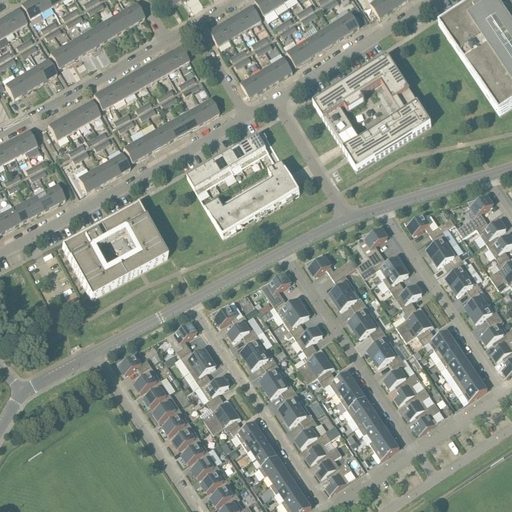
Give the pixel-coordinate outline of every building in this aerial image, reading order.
[(41,17),(52,10),(45,0),(34,0),(32,2),(41,17)] [(45,0),(52,10),(62,4),(60,0),(45,0)] [(169,0),(174,8),(185,2),(183,0),(169,0)] [(265,19),(275,12),(267,0),(261,0),(255,4),(265,19)] [(267,0),(275,12),(286,6),(282,0),(267,0)] [(380,22),(391,15),(381,0),(371,7),(380,22)] [(381,0),(391,15),(401,8),(396,0),(381,0)] [(511,0),(477,0),(466,8),(438,26),(499,119),(511,110),(511,0)] [(332,10),(339,5),(336,1),(329,5),(332,10)] [(30,23),(41,17),(32,2),(21,8),(30,23)] [(86,11),(93,7),(91,2),(84,6),(86,11)] [(97,14),(104,10),(101,5),(94,9),(97,14)] [(325,14),(332,10),(329,5),(323,9),(325,14)] [(134,27),(145,21),(136,6),(126,13),(134,27)] [(307,16),(314,12),(311,7),(304,11),(307,16)] [(90,18),(97,14),(94,9),(87,13),(90,18)] [(242,15),(251,30),(262,23),(253,9),(242,15)] [(72,20),(79,15),(76,11),(69,15),(72,20)] [(300,20),(307,16),(304,11),(297,16),(300,20)] [(7,19),(16,33),(27,27),(18,12),(7,19)] [(124,34),(134,27),(126,13),(115,19),(124,34)] [(311,23),(318,18),(315,14),(308,18),(311,23)] [(65,24),(72,20),(69,15),(62,19),(65,24)] [(240,36),(251,30),(242,15),(232,22),(240,36)] [(340,22),(350,37),(360,30),(351,15),(340,22)] [(76,27),(83,22),(80,18),(73,22),(76,27)] [(302,23),(304,27),(311,23),(308,18),(302,23)] [(0,30),(5,40),(16,33),(7,19),(0,23),(0,30)] [(113,40),(124,34),(115,19),(104,25),(113,40)] [(286,29),(293,25),(290,20),(283,25),(286,29)] [(69,31),(76,27),(73,22),(66,26),(69,31)] [(229,43),(240,36),(232,22),(221,28),(229,43)] [(339,44),(350,37),(340,22),(330,28),(339,44)] [(50,32),(57,28),(55,23),(48,28),(50,32)] [(102,46),(113,40),(104,25),(93,32),(102,46)] [(279,33),(286,29),(283,25),(276,29),(279,33)] [(287,31),(290,36),(297,32),(294,27),(287,31)] [(43,36),(50,32),(48,28),(41,32),(43,36)] [(219,49),(229,43),(221,28),(210,35),(219,49)] [(328,50),(339,44),(330,28),(319,35),(328,50)] [(54,39),(61,35),(59,30),(52,34),(54,39)] [(280,36),(283,40),(290,36),(287,31),(280,36)] [(91,53),(102,46),(93,32),(83,38),(91,53)] [(47,43),(54,39),(52,34),(45,39),(47,43)] [(318,57),(328,50),(319,35),(308,42),(318,57)] [(80,59),(91,53),(83,38),(72,44),(80,59)] [(262,48),(268,43),(266,39),(259,43),(262,48)] [(26,49),(32,45),(30,41),(23,45),(26,49)] [(307,64),(318,57),(308,42),(298,48),(307,64)] [(255,52),(262,48),(259,43),(252,47),(255,52)] [(70,66),(80,59),(72,44),(61,51),(70,66)] [(18,54),(26,49),(23,45),(16,49),(18,54)] [(266,54),(273,50),(270,46),(263,50),(266,54)] [(29,57),(37,53),(34,48),(26,52),(29,57)] [(296,70),(307,64),(298,48),(287,55),(296,70)] [(178,70),(190,64),(181,49),(170,55),(178,70)] [(256,54),(259,59),(266,54),(263,50),(256,54)] [(59,72),(70,66),(61,51),(50,57),(59,72)] [(23,61),(29,57),(26,52),(20,56),(23,61)] [(240,60),(247,56),(244,52),(237,56),(240,60)] [(4,62),(11,58),(8,53),(1,58),(4,62)] [(168,77),(178,70),(170,55),(159,61),(168,77)] [(233,64),(240,60),(237,56),(230,60),(233,64)] [(244,67),(251,63),(249,58),(242,62),(244,67)] [(357,175),(431,128),(387,59),(313,106),(357,175)] [(8,69),(15,65),(12,60),(5,65),(8,69)] [(157,83),(168,77),(159,61),(148,68),(157,83)] [(293,75),(292,73),(284,61),(274,67),(282,82),(293,75)] [(57,78),(55,74),(48,62),(37,69),(46,84),(57,78)] [(237,71),(244,67),(242,62),(235,67),(237,71)] [(272,88),(282,82),(274,67),(263,74),(272,88)] [(146,89),(157,83),(148,68),(137,74),(146,89)] [(35,91),(46,84),(37,69),(26,75),(35,91)] [(135,95),(146,89),(137,74),(127,80),(135,95)] [(261,95),(272,88),(263,74),(252,80),(261,95)] [(24,97),(35,91),(26,75),(15,82),(24,97)] [(188,88),(195,84),(192,79),(185,83),(188,88)] [(124,101),(135,95),(127,80),(116,86),(124,101)] [(250,101),(261,95),(252,80),(241,87),(250,101)] [(13,103),(24,97),(15,82),(4,88),(13,103)] [(181,92),(188,88),(185,83),(178,87),(181,92)] [(113,107),(124,101),(116,86),(105,92),(113,107)] [(192,95),(199,91),(197,86),(190,90),(192,95)] [(185,99),(192,95),(190,90),(182,94),(185,99)] [(166,100),(174,96),(171,91),(164,95),(166,100)] [(102,114),(113,107),(105,92),(94,98),(102,114)] [(159,104),(166,100),(164,95),(157,99),(159,104)] [(170,107),(178,103),(175,98),(168,103),(170,107)] [(200,108),(208,123),(219,117),(211,102),(200,108)] [(163,111),(170,107),(168,103),(161,107),(163,111)] [(81,110),(90,125),(101,119),(92,104),(81,110)] [(145,113),(152,108),(149,104),(142,108),(145,113)] [(138,116),(145,113),(142,108),(135,112),(138,116)] [(197,129),(208,123),(200,108),(189,114),(197,129)] [(79,132),(90,125),(81,110),(70,116),(79,132)] [(149,120),(156,115),(153,111),(146,115),(149,120)] [(187,135),(197,129),(189,114),(178,120),(187,135)] [(142,123),(149,120),(146,115),(139,119),(142,123)] [(68,138),(79,132),(70,116),(59,123),(68,138)] [(123,125),(130,121),(128,116),(120,120),(123,125)] [(116,129),(123,125),(120,120),(113,124),(116,129)] [(176,142),(187,135),(178,120),(167,127),(176,142)] [(57,144),(68,138),(59,123),(48,129),(57,144)] [(127,132),(134,128),(132,123),(124,127),(127,132)] [(120,136),(127,132),(124,127),(117,131),(120,136)] [(152,127),(143,132),(146,138),(155,133),(152,127)] [(165,148),(176,142),(167,127),(156,133),(165,148)] [(154,154),(165,148),(156,133),(145,139),(154,154)] [(18,140),(26,156),(38,150),(29,134),(18,140)] [(99,143),(107,139),(104,134),(97,138),(99,143)] [(93,147),(99,143),(97,138),(90,142),(93,147)] [(143,160),(154,154),(145,139),(134,145),(143,160)] [(260,162),(269,157),(258,139),(249,144),(260,162)] [(15,161),(26,156),(18,140),(7,146),(15,161)] [(104,150),(111,146),(108,141),(101,145),(104,150)] [(251,167),(260,162),(249,144),(241,149),(251,167)] [(96,154),(104,150),(101,145),(94,149),(96,154)] [(132,166),(143,160),(134,145),(124,151),(132,166)] [(0,159),(4,167),(15,161),(7,146),(0,149),(0,159)] [(78,155),(85,151),(82,146),(75,150),(78,155)] [(242,173),(251,167),(241,149),(232,155),(239,168),(242,173)] [(71,159),(78,155),(75,150),(68,154),(71,159)] [(79,158),(82,162),(89,158),(86,153),(79,158)] [(231,173),(239,168),(232,155),(223,160),(231,173)] [(130,172),(128,168),(122,156),(111,162),(119,178),(130,172)] [(75,166),(82,162),(79,158),(72,161),(75,166)] [(234,178),(231,173),(223,160),(214,165),(225,183),(234,178)] [(108,184),(119,178),(111,162),(100,169),(108,184)] [(35,174),(42,170),(40,165),(32,169),(35,174)] [(216,188),(225,183),(214,165),(205,170),(216,188)] [(274,212),(286,205),(300,197),(282,167),(268,175),(274,184),(261,191),(249,198),(236,205),(224,213),(219,204),(205,212),(223,242),(236,234),(249,227),(262,219),(274,212)] [(28,177),(35,174),(32,169),(26,172),(28,177)] [(97,190),(108,184),(100,169),(89,175),(97,190)] [(207,193),(216,188),(205,170),(196,176),(207,193)] [(39,181),(46,177),(44,172),(36,176),(39,181)] [(86,196),(97,190),(89,175),(78,181),(86,196)] [(13,185),(20,181),(18,176),(10,180),(13,185)] [(32,184),(39,181),(36,176),(29,180),(32,184)] [(198,199),(207,193),(196,176),(187,181),(198,199)] [(6,189),(13,185),(10,180),(3,184),(6,189)] [(16,192),(24,188),(22,184),(14,188),(16,192)] [(10,196),(16,192),(14,188),(7,191),(10,196)] [(54,209),(65,203),(57,188),(46,193),(54,209)] [(43,215),(54,209),(46,193),(35,199),(43,215)] [(32,221),(43,215),(35,199),(24,205),(32,221)] [(477,233),(487,226),(481,217),(493,209),(487,200),(487,199),(467,205),(467,206),(468,206),(477,219),(470,224),(477,233)] [(21,226),(32,221),(24,205),(13,211),(21,226)] [(138,208),(62,250),(91,302),(166,261),(138,208)] [(10,232),(21,226),(13,211),(2,217),(10,232)] [(0,237),(10,232),(2,217),(0,217),(0,237)] [(432,242),(443,235),(439,230),(433,234),(423,220),(424,220),(424,219),(404,225),(404,226),(414,240),(425,232),(432,242)] [(486,247),(497,240),(506,234),(500,225),(490,231),(487,226),(477,233),(486,247)] [(376,250),(387,242),(381,233),(382,233),(382,232),(362,238),(362,239),(374,255),(367,260),(374,269),(384,262),(376,250)] [(433,263),(452,249),(443,235),(432,242),(436,248),(427,254),(433,263)] [(496,261),(505,255),(511,250),(511,243),(509,239),(500,245),(497,240),(486,247),(496,261)] [(452,271),(462,264),(452,249),(433,263),(439,272),(448,265),(452,271)] [(495,288),(511,276),(511,264),(511,265),(505,255),(496,261),(499,267),(497,269),(500,273),(489,280),(495,288)] [(335,286),(346,279),(357,271),(352,263),(334,275),(322,258),(323,258),(323,257),(305,267),(315,281),(327,273),(335,286)] [(381,272),(387,280),(387,281),(403,270),(397,261),(387,267),(384,262),(374,269),(377,275),(381,272)] [(452,291),(471,278),(462,264),(452,271),(455,276),(446,282),(452,291)] [(392,297),(403,290),(399,285),(409,279),(403,270),(387,281),(387,280),(383,283),(392,297)] [(511,276),(495,288),(500,296),(510,289),(511,291),(511,276)] [(274,311),(285,304),(279,295),(291,288),(285,278),(284,277),(260,291),(261,291),(274,311)] [(471,299),(481,292),(471,278),(452,291),(458,300),(467,294),(471,299)] [(351,296),(355,293),(346,279),(335,286),(339,291),(329,297),(335,306),(351,296)] [(402,312),(411,305),(422,298),(416,289),(406,296),(403,290),(392,297),(402,312)] [(487,309),(491,307),(481,292),(471,299),(474,304),(465,311),(471,319),(487,309)] [(354,314),(365,307),(361,302),(357,304),(351,296),(335,306),(341,315),(351,309),(354,314)] [(274,311),(284,325),(303,312),(297,303),(288,309),(285,304),(274,311)] [(261,310),(265,315),(273,310),(270,305),(261,310)] [(401,338),(426,322),(421,314),(418,315),(411,305),(402,312),(406,317),(403,319),(406,323),(396,330),(401,338)] [(237,331),(248,324),(244,319),(238,323),(228,309),(229,308),(228,307),(211,317),(211,318),(220,331),(232,324),(237,331)] [(354,335),(374,321),(365,307),(354,314),(358,319),(348,326),(354,335)] [(490,327),(500,321),(496,315),(492,318),(487,309),(471,319),(477,328),(486,322),(490,327)] [(249,321),(256,318),(258,323),(262,322),(258,311),(247,315),(249,321)] [(293,339),(304,332),(300,327),(309,321),(303,312),(284,325),(290,334),(293,339)] [(273,319),(274,319),(271,314),(265,318),(268,323),(273,319)] [(267,351),(273,347),(255,319),(249,322),(267,351)] [(373,343),(384,336),(374,321),(354,335),(360,343),(370,337),(373,343)] [(508,337),(507,336),(502,328),(504,326),(500,321),(490,327),(493,333),(482,341),(488,350),(492,347),(508,337)] [(429,346),(436,341),(429,331),(431,330),(426,322),(401,338),(406,346),(417,339),(424,350),(424,349),(429,346)] [(247,345),(257,338),(248,324),(237,331),(228,337),(234,346),(243,340),(247,345)] [(181,362),(191,355),(185,345),(197,337),(191,328),(191,327),(173,337),(173,338),(174,337),(183,351),(177,356),(181,362)] [(303,354),(312,347),(323,340),(316,331),(307,337),(304,332),(293,339),(303,354)] [(511,355),(511,348),(510,346),(511,344),(511,332),(511,333),(507,336),(508,337),(492,347),(496,351),(495,352),(496,353),(496,352),(497,354),(493,357),(498,365),(502,362),(511,355)] [(290,334),(284,338),(288,343),(293,339),(290,334)] [(429,346),(435,354),(452,342),(447,334),(436,341),(429,346)] [(373,363),(393,350),(384,336),(373,343),(377,348),(367,354),(373,363)] [(247,366),(267,352),(257,338),(247,345),(250,350),(241,357),(247,366)] [(435,354),(440,363),(458,351),(452,342),(435,354)] [(302,380),(327,363),(321,355),(319,357),(312,347),(303,354),(307,359),(304,361),(307,365),(296,372),(302,380)] [(392,371),(403,364),(393,350),(373,363),(379,372),(389,366),(392,371)] [(446,371),(449,369),(464,359),(458,351),(440,363),(446,371)] [(266,374),(276,367),(267,352),(247,366),(253,374),(262,368),(266,374)] [(181,362),(190,376),(210,362),(204,353),(195,360),(191,355),(181,362)] [(511,376),(511,355),(502,362),(506,366),(505,367),(506,368),(506,367),(507,369),(503,372),(507,379),(507,380),(511,376)] [(140,377),(151,370),(147,364),(141,368),(134,359),(135,358),(135,357),(117,367),(117,368),(125,380),(137,372),(140,377)] [(449,369),(455,377),(469,368),(464,359),(449,369)] [(200,390),(210,383),(206,377),(216,371),(210,362),(190,376),(200,390)] [(330,388),(336,383),(330,373),(332,372),(327,363),(302,380),(307,388),(317,381),(324,392),(325,391),(330,388)] [(410,380),(410,379),(404,371),(406,370),(403,364),(392,371),(396,376),(384,384),(390,393),(395,390),(410,380)] [(266,394),(286,381),(276,367),(266,374),(269,379),(260,385),(266,394)] [(451,379),(457,388),(475,376),(469,368),(455,377),(451,379)] [(150,391),(160,384),(151,370),(140,377),(144,382),(135,388),(141,397),(150,391)] [(330,388),(335,396),(353,384),(347,376),(336,383),(330,388)] [(418,397),(417,396),(413,389),(420,385),(415,376),(410,379),(410,380),(395,390),(398,395),(398,396),(399,396),(400,398),(395,401),(400,408),(405,405),(418,397)] [(457,388),(463,397),(481,385),(475,376),(457,388)] [(169,396),(176,393),(169,379),(163,382),(169,396)] [(285,402),(295,395),(286,381),(266,394),(272,403),(281,397),(285,402)] [(210,383),(200,390),(209,404),(229,391),(223,382),(213,388),(210,383)] [(159,405),(170,398),(160,384),(150,391),(153,396),(144,402),(150,411),(159,405)] [(335,396),(341,404),(359,393),(353,384),(335,396)] [(468,406),(488,393),(487,393),(481,385),(463,397),(469,405),(468,406)] [(428,412),(427,411),(423,404),(430,400),(424,391),(417,396),(418,397),(405,405),(408,410),(408,411),(409,411),(410,412),(405,416),(410,423),(415,420),(428,412)] [(341,404),(347,413),(365,401),(359,393),(341,404)] [(285,422),(305,409),(295,395),(285,402),(288,407),(279,413),(285,422)] [(169,419),(179,412),(170,398),(159,405),(163,410),(153,416),(160,425),(169,419)] [(353,422),(370,410),(365,402),(366,401),(366,400),(365,401),(347,413),(353,422)] [(203,423),(208,431),(233,414),(228,406),(225,408),(222,403),(210,411),(213,416),(203,423)] [(438,426),(433,419),(440,414),(435,406),(427,411),(428,412),(415,420),(418,425),(418,426),(419,426),(420,427),(415,431),(420,438),(419,438),(420,439),(438,426)] [(304,430),(314,423),(305,409),(285,422),(291,431),(300,425),(304,430)] [(353,422),(358,430),(376,418),(370,410),(353,422)] [(179,433),(189,426),(179,412),(169,419),(172,424),(163,430),(169,440),(179,433)] [(233,414),(208,431),(214,439),(224,432),(227,436),(239,428),(236,424),(239,422),(233,414)] [(332,425),(329,420),(327,416),(321,420),(327,429),(332,425)] [(364,439),(368,437),(367,436),(382,427),(376,418),(358,430),(364,439)] [(322,439),(321,439),(316,431),(318,429),(314,423),(304,430),(307,436),(296,443),(302,453),(307,450),(322,439)] [(188,448),(199,441),(189,426),(179,433),(182,438),(173,445),(179,454),(188,448)] [(236,438),(242,447),(260,435),(254,426),(236,438)] [(367,436),(368,437),(373,445),(387,435),(382,427),(367,436)] [(332,443),(342,436),(335,428),(326,435),(332,443)] [(248,456),(251,453),(265,443),(260,435),(242,447),(248,456)] [(369,447),(375,455),(393,444),(387,435),(373,445),(369,447)] [(329,456),(329,455),(325,449),(332,444),(326,436),(321,439),(322,439),(307,450),(310,454),(309,455),(310,456),(310,455),(311,457),(307,460),(312,468),(317,465),(329,456)] [(351,447),(356,444),(352,438),(348,441),(351,447)] [(198,462),(208,455),(199,441),(188,448),(191,453),(182,459),(188,468),(198,462)] [(251,453),(257,462),(271,452),(265,443),(251,453)] [(380,464),(381,465),(400,452),(399,452),(393,444),(375,455),(381,464),(380,464)] [(225,446),(220,449),(226,457),(231,454),(225,446)] [(217,467),(222,464),(215,451),(210,453),(217,467)] [(339,471),(339,470),(335,464),(342,459),(336,451),(329,455),(329,456),(317,465),(320,469),(319,470),(320,470),(321,472),(317,475),(322,483),(327,480),(339,471)] [(257,462),(262,470),(277,460),(271,452),(257,462)] [(207,476),(218,469),(208,455),(198,462),(201,467),(192,473),(198,482),(207,476)] [(265,481),(268,479),(282,469),(277,460),(262,470),(259,472),(265,481)] [(339,471),(327,480),(330,484),(329,485),(330,485),(331,487),(327,490),(332,497),(331,498),(350,486),(349,485),(345,479),(352,474),(346,465),(339,470),(339,471)] [(217,490),(227,483),(218,469),(207,476),(210,481),(201,487),(207,497),(217,490)] [(268,479),(273,487),(274,487),(288,477),(282,469),(268,479)] [(276,498),(280,496),(279,496),(294,486),(288,477),(274,487),(273,487),(270,489),(276,498)] [(233,500),(232,500),(227,491),(231,489),(227,483),(217,490),(220,495),(211,502),(217,511),(226,505),(233,500)] [(279,496),(280,496),(285,504),(299,494),(294,486),(279,496)] [(282,506),(285,511),(291,511),(305,503),(299,494),(285,504),(282,506)] [(242,511),(238,504),(240,503),(236,497),(232,500),(233,500),(226,505),(230,510),(225,511),(242,511)] [(305,503),(291,511),(310,511),(312,511),(311,511),(305,503)]
